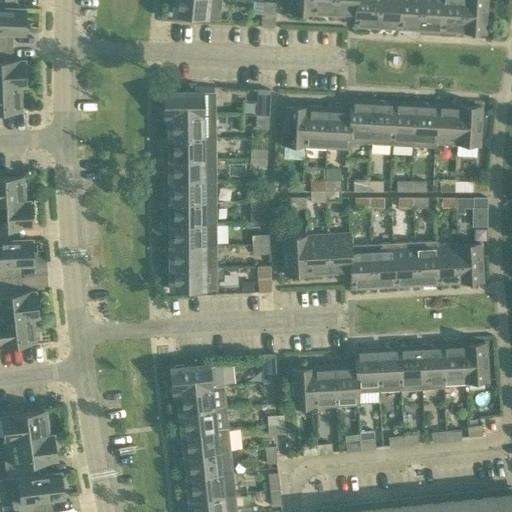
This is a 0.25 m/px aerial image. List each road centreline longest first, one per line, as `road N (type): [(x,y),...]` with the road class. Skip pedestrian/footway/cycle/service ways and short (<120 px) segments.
road 1 (residential): [(293,511),(296,476),(310,465),(502,438),(509,416),(495,162),(511,49)]
road 2 (residential): [(347,62),(65,47)]
road 3 (residential): [(78,335),(340,320)]
road 4 (residential): [(78,335),(64,138)]
road 5 (residential): [(109,511),(81,372)]
